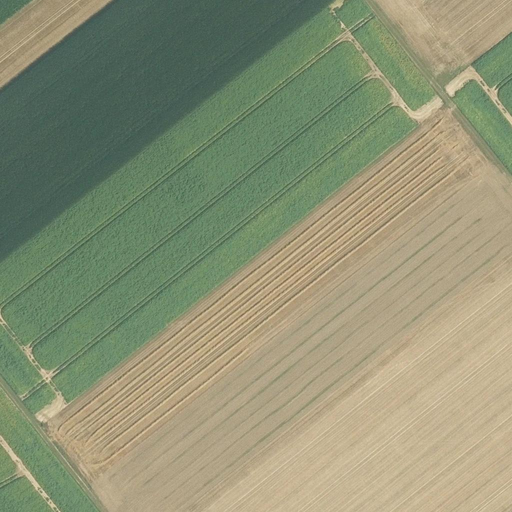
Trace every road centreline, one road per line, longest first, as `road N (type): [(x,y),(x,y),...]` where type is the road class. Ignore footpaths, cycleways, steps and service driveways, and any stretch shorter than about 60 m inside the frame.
road 1 (track): [(511,178),(370,0)]
road 2 (track): [(0,379),(102,511)]
